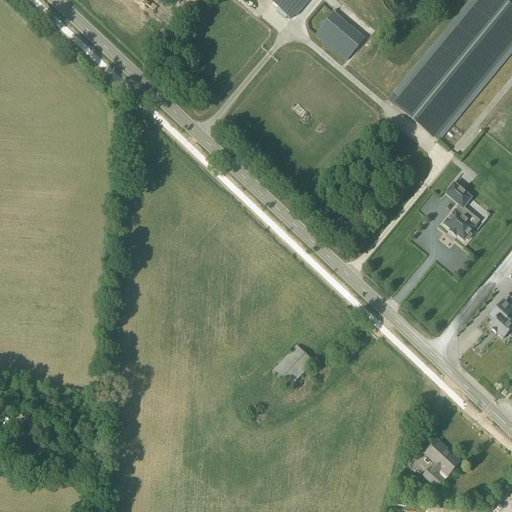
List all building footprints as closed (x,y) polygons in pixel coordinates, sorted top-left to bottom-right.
[(268,0),(273,4),(291,19),(307,0),(268,0)] [(479,0),(399,97),(394,93),(387,101),(433,138),(511,42),(511,8),(502,0),(479,0)] [(334,13),(322,28),(316,36),(347,61),(365,40),(334,13)] [(464,242),(466,239),(467,241),(472,236),(470,234),(475,228),(464,218),(466,214),(463,209),(471,199),(454,185),(446,195),(459,206),(455,211),(443,225),(464,242)] [(508,335),(511,338),(511,323),(507,319),(511,313),(511,310),(503,302),(489,317),(495,321),(489,327),(493,330),(492,331),(496,335),(497,334),(503,340),(508,335)] [(273,373),(289,388),(313,362),(297,347),(273,373)] [(18,431),(18,458),(30,458),(30,431),(18,431)] [(437,442),(425,455),(435,464),(423,477),(437,490),(460,464),(437,442)]
